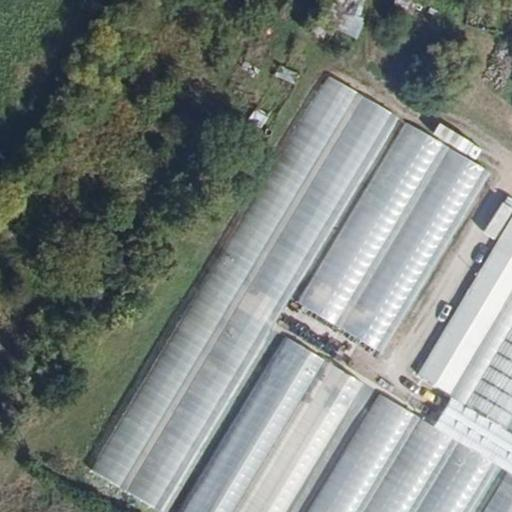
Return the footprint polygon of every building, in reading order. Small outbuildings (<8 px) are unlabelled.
[(397,0),(394,9),(416,16),(421,0),(397,0)] [(226,88),(242,98),(261,68),(244,58),(226,88)] [(280,65),(276,76),(297,84),(301,73),(280,65)] [(90,471),(158,511),(395,116),(327,76),(90,471)] [(405,123),(297,307),(382,357),(491,174),(405,123)] [(508,225),(511,214),(511,193),(509,192),(497,220),(508,225)] [(511,511),(511,225),(420,377),(450,395),(432,425),(494,463),(505,470),(511,474),(511,511)] [(179,511),(287,511),(364,385),(285,338),(179,511)] [(305,511),(463,511),(494,463),(432,425),(378,393),(305,511)] [(479,511),(511,511),(511,474),(505,470),(479,511)]
